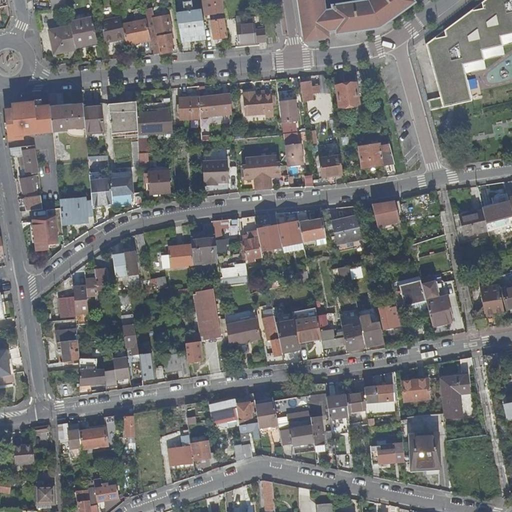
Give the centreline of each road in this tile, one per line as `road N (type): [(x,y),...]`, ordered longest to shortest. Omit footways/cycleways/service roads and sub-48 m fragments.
road 1 (residential): [(45,414),(511,338)]
road 2 (residential): [(24,289),(131,225),(436,180)]
road 3 (residential): [(480,511),(260,470),(135,511)]
road 4 (unclassified): [(55,80),(295,59)]
road 5 (residential): [(436,180),(393,39)]
road 6 (unclassified): [(24,289),(0,160)]
road 7 (unclassified): [(45,414),(24,289)]
